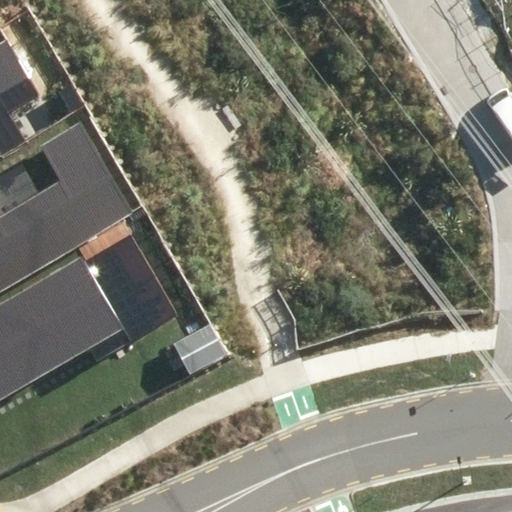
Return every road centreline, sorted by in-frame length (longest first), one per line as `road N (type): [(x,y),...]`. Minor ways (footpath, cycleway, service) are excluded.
road 1 (tertiary): [(229,490),(316,456),(511,413)]
road 2 (residential): [(511,163),(417,0)]
